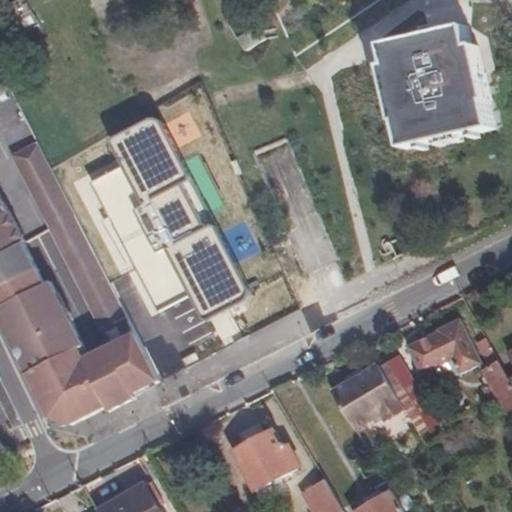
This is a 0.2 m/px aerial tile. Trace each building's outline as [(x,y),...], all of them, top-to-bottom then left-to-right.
[(15,3),(0,11),(0,22),(11,43),(32,32),(15,3)] [(245,15),(225,27),(241,54),(261,41),(245,15)] [(462,26),(381,47),(386,67),(381,68),(395,123),(396,123),(402,149),(492,127),(485,100),(486,98),(473,46),(468,46),(462,26)] [(0,90),(9,86),(0,69),(0,90)] [(249,294),(154,116),(108,140),(123,165),(189,290),(203,318),(249,294)] [(52,170),(37,141),(13,155),(33,193),(57,181),(52,170)] [(189,290),(123,165),(91,181),(136,268),(157,307),(189,290)] [(72,210),(57,181),(33,193),(64,255),(102,328),(126,316),(109,282),(72,210)] [(0,305),(1,308),(0,308),(0,314),(51,418),(72,424),(107,406),(84,362),(78,350),(45,285),(24,245),(26,243),(0,193),(0,305)] [(285,227),(305,273),(339,259),(318,213),(285,227)] [(425,241),(418,226),(379,245),(387,260),(425,241)] [(51,281),(45,285),(78,350),(85,347),(51,281)] [(160,377),(126,316),(102,328),(112,347),(135,392),(160,377)] [(484,364),(461,320),(438,330),(439,333),(409,350),(423,377),(447,365),(452,372),(455,369),(460,376),(484,364)] [(507,410),(511,407),(511,381),(491,346),(484,351),(492,366),(484,371),(507,410)] [(112,347),(84,362),(107,406),(135,392),(112,347)] [(400,357),(382,367),(403,403),(406,407),(421,433),(439,423),(400,357)] [(382,367),(380,363),(332,389),(354,427),(382,411),(384,414),(403,403),(382,367)] [(403,403),(384,414),(386,418),(406,407),(403,403)] [(274,432),(235,452),(258,491),(296,471),(291,460),(295,457),(289,448),(285,450),(274,432)] [(344,511),(321,473),(303,484),(318,511),(344,511)] [(160,511),(145,485),(96,511),(160,511)] [(405,511),(398,499),(393,492),(359,511),(405,511)]
